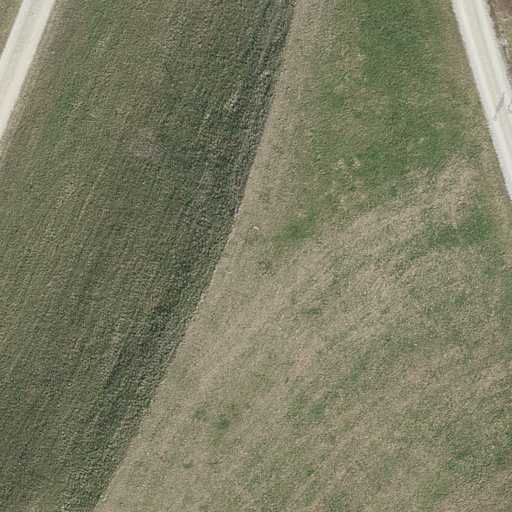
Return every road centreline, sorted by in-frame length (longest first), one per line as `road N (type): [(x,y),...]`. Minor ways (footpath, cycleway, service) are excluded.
road 1 (track): [(0,135),(51,0)]
road 2 (track): [(511,123),(474,0)]
